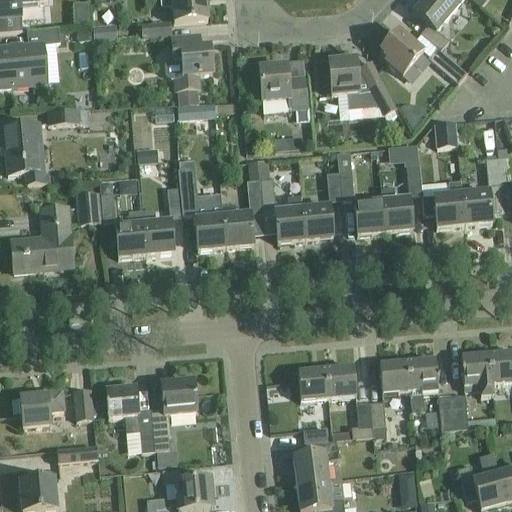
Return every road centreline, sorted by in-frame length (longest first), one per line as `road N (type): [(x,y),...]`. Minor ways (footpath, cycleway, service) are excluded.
road 1 (residential): [(248,333),(511,307)]
road 2 (residential): [(0,352),(248,333)]
road 3 (residential): [(265,511),(248,333)]
road 4 (residential): [(257,34),(355,26),(388,0)]
